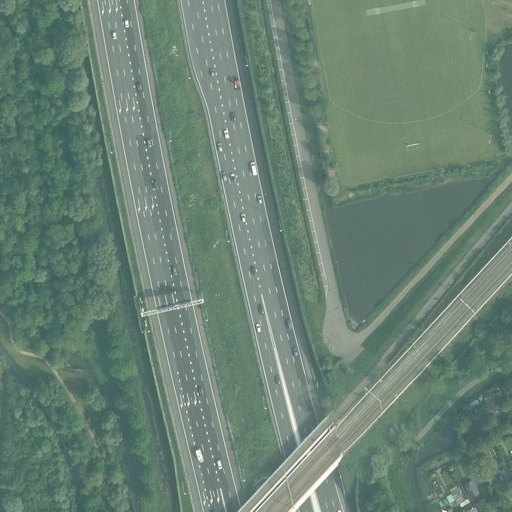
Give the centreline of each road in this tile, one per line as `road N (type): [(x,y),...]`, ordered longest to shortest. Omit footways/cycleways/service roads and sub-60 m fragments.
road 1 (unclassified): [(511,179),(369,329),(346,342),(275,0)]
road 2 (motorway): [(127,0),(227,488)]
road 3 (motorway): [(254,297),(195,0)]
road 4 (motorway): [(327,511),(254,297)]
road 5 (motorway): [(305,511),(254,297)]
road 6 (unclassified): [(415,441),(454,398),(511,366)]
